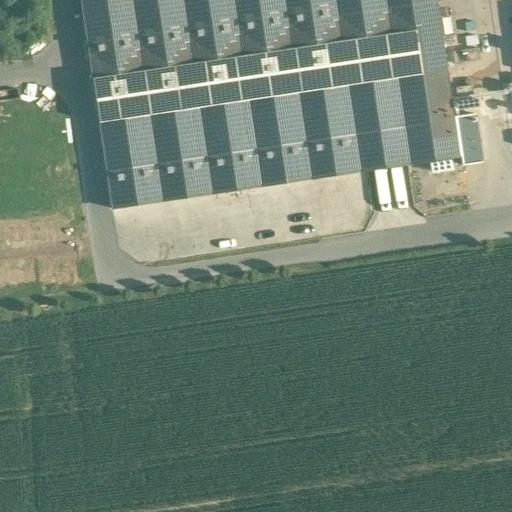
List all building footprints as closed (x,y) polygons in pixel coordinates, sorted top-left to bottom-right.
[(80,0),(112,209),(460,157),(436,0),(80,0)] [(463,116),(459,117),(456,119),(461,155),(466,156),(470,155),(473,153),(468,117),(463,116)] [(0,248),(42,246),(40,221),(0,222),(0,248)] [(38,281),(68,279),(68,266),(57,267),(56,255),(36,256),(38,281)] [(0,283),(36,282),(35,257),(0,258),(0,283)]
